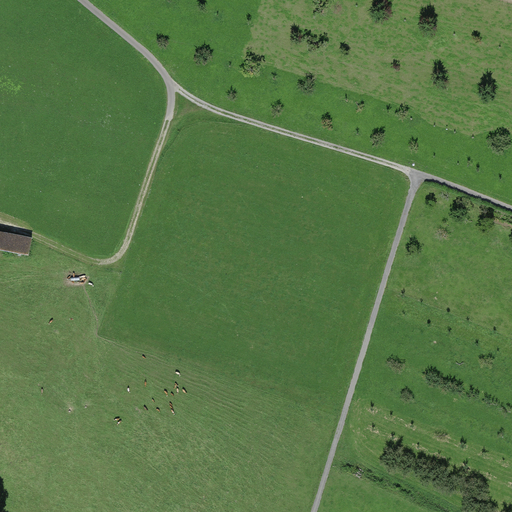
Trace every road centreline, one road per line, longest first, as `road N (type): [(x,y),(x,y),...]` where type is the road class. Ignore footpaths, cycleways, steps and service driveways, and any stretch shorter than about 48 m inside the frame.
road 1 (track): [(418,174),(210,107),(170,84),(83,0)]
road 2 (track): [(314,511),(418,174)]
road 3 (track): [(170,84),(167,125),(128,243),(116,257),(98,262),(0,225)]
